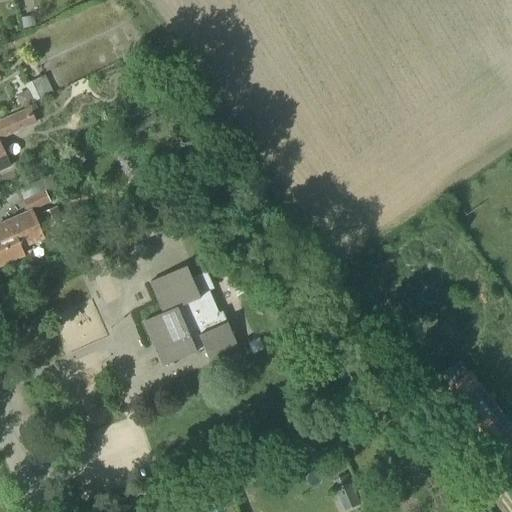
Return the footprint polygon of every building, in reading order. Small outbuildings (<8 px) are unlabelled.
[(40,9),(39,0),(23,0),(24,10),(40,9)] [(33,16),(21,19),(22,29),(35,26),(33,16)] [(32,103),(53,94),(45,76),(24,85),(27,90),(32,103)] [(32,103),(27,90),(21,93),(18,102),(21,108),(32,103)] [(0,138),(1,140),(37,125),(31,110),(0,122),(0,138)] [(155,161),(140,168),(146,181),(161,173),(155,161)] [(0,264),(23,254),(20,247),(42,237),(31,212),(51,203),(45,191),(21,203),(26,214),(0,225),(0,264)] [(129,305),(109,264),(96,270),(115,311),(129,305)] [(162,314),(146,321),(160,353),(156,355),(162,367),(203,349),(210,366),(240,354),(237,347),(222,312),(217,314),(207,292),(212,290),(205,274),(191,280),(186,267),(149,283),(162,314)] [(488,445),(511,428),(470,372),(447,389),(488,445)] [(292,446),(239,472),(244,482),(297,456),(292,446)] [(206,502),(229,492),(223,477),(200,487),(206,502)] [(341,487),(330,492),(338,511),(346,511),(351,510),(341,487)]
